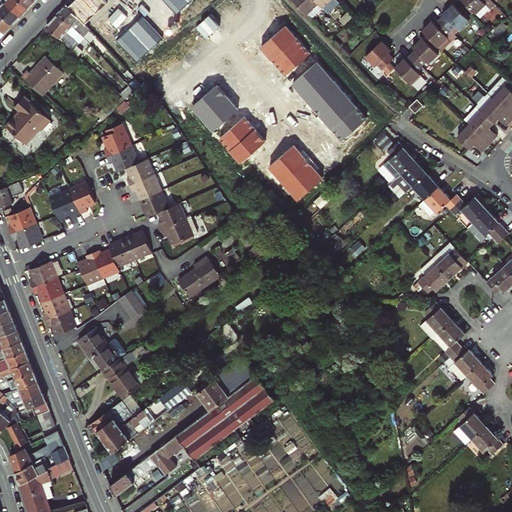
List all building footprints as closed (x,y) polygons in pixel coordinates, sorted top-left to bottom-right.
[(21,17),(4,2),(1,0),(0,0),(0,13),(13,26),(21,17)] [(28,9),(18,0),(5,0),(4,2),(21,17),(28,9)] [(35,1),(34,0),(18,0),(28,9),(35,1)] [(94,17),(104,8),(97,1),(97,0),(79,0),(79,1),(94,17)] [(297,0),(308,12),(319,1),(318,0),(297,0)] [(463,0),(476,13),(486,3),(483,0),(463,0)] [(79,1),(71,8),(90,29),(91,27),(88,23),(92,19),(99,27),(101,25),(99,23),(94,17),(79,1)] [(59,13),(71,26),(73,24),(80,30),(82,29),(86,33),(88,31),(91,35),(93,33),(90,29),(71,8),(67,4),(59,13)] [(443,15),(439,19),(451,31),(455,27),(459,30),(469,20),(456,7),(452,10),(450,7),(443,14),(443,15)] [(99,23),(100,22),(105,18),(112,25),(116,21),(104,8),(94,17),(99,23)] [(0,13),(0,30),(5,34),(13,26),(0,13)] [(46,27),(47,27),(60,39),(71,26),(59,13),(46,27)] [(511,20),(507,16),(503,21),(511,29),(511,20)] [(425,33),(442,51),(452,41),(446,35),(451,31),(439,19),(435,23),(432,21),(425,27),(428,30),(425,33)] [(70,48),(62,40),(57,46),(65,53),(70,48)] [(438,54),(425,40),(421,43),(419,41),(411,48),(414,51),(410,55),(421,66),(425,62),(428,64),(438,54)] [(74,43),(70,48),(79,56),(83,51),(74,43)] [(382,46),(379,43),(365,56),(375,66),(377,64),(382,69),(394,58),(390,53),(393,50),(386,43),(382,46)] [(404,58),(397,65),(400,68),(396,71),(410,85),(420,75),(416,71),(421,66),(410,55),(405,59),(404,58)] [(48,56),(43,60),(60,75),(64,71),(48,56)] [(43,94),(60,75),(43,60),(32,73),(29,70),(23,76),(43,94)] [(140,85),(124,67),(119,71),(136,89),(140,85)] [(471,67),(466,72),(470,77),(476,71),(471,67)] [(499,80),(505,86),(509,82),(503,76),(499,80)] [(488,93),(493,99),(511,116),(511,92),(505,86),(499,80),(487,93),(488,93)] [(127,98),(134,90),(129,86),(121,93),(127,98)] [(511,119),(511,116),(493,99),(488,93),(476,106),(481,111),(493,123),(498,118),(506,126),(511,119)] [(424,106),(418,99),(409,107),(416,114),(424,106)] [(47,125),(21,102),(12,112),(17,117),(3,132),(22,150),(36,134),(38,136),(47,125)] [(463,119),(469,124),(489,143),(497,134),(489,127),(493,123),(481,111),(476,106),(463,119)] [(489,143),(469,124),(457,136),(469,148),(473,143),(481,151),(489,143)] [(108,155),(133,145),(125,126),(117,129),(115,125),(108,128),(110,132),(105,135),(110,147),(105,148),(108,155)] [(389,159),(401,172),(415,159),(398,141),(387,151),(392,157),(389,159)] [(128,167),(140,162),(133,145),(108,155),(111,162),(116,161),(120,170),(128,167)] [(81,150),(78,147),(72,153),(75,155),(81,150)] [(127,177),(131,185),(155,174),(148,158),(140,162),(128,167),(131,175),(127,177)] [(427,173),(415,159),(401,172),(396,177),(408,191),(413,186),(427,173)] [(439,185),(427,173),(413,186),(425,198),(439,185)] [(141,199),(162,191),(155,174),(131,185),(133,192),(137,190),(141,199)] [(24,192),(20,182),(0,190),(0,203),(1,207),(15,202),(12,196),(24,192)] [(73,192),(82,213),(89,211),(87,205),(96,202),(87,182),(71,189),(73,192)] [(451,199),(439,185),(425,198),(437,212),(446,204),(450,208),(461,199),(457,194),(451,199)] [(73,192),(71,189),(51,197),(58,214),(60,218),(73,212),(75,216),(82,213),(73,192)] [(162,191),(141,199),(149,216),(160,211),(169,207),(162,191)] [(466,204),(461,199),(450,208),(455,214),(461,209),(473,222),(487,209),(475,196),(466,204)] [(163,230),(187,220),(180,202),(169,207),(160,211),(164,221),(160,222),(163,230)] [(36,223),(30,207),(10,215),(13,224),(9,226),(12,233),(36,223)] [(489,232),(493,237),(504,227),(487,209),(473,222),(485,235),(489,232)] [(187,220),(163,230),(165,237),(170,235),(174,244),(194,236),(193,234),(199,232),(193,217),(187,220)] [(43,240),(36,223),(12,233),(14,240),(19,238),(23,248),(43,240)] [(504,227),(493,237),(498,242),(504,237),(509,233),(504,227)] [(136,258),(153,251),(144,231),(128,238),(136,258)] [(128,238),(111,245),(113,250),(119,265),(136,258),(128,238)] [(436,264),(450,278),(463,266),(460,263),(465,258),(455,247),(436,264)] [(119,265),(113,250),(103,254),(101,249),(94,252),(105,277),(122,270),(119,265)] [(105,277),(94,252),(87,255),(89,260),(80,264),(82,268),(89,284),(105,277)] [(195,263),(197,266),(180,279),(192,295),(220,275),(206,256),(195,263)] [(33,287),(58,277),(52,260),(31,269),(35,278),(30,280),(33,287)] [(450,278),(436,264),(417,281),(427,292),(433,287),(436,290),(450,278)] [(503,288),(506,290),(511,284),(511,271),(505,264),(487,281),(498,292),(503,288)] [(157,288),(169,280),(162,270),(150,278),(157,288)] [(65,294),(58,277),(33,287),(36,295),(41,293),(44,302),(65,294)] [(147,309),(134,289),(130,291),(121,298),(134,318),(147,309)] [(65,294),(44,302),(48,312),(44,313),(46,320),(71,310),(65,294)] [(5,297),(0,299),(0,312),(10,308),(5,297)] [(453,320),(441,307),(436,301),(425,311),(430,316),(427,318),(439,332),(453,320)] [(10,308),(0,312),(0,323),(14,318),(10,308)] [(71,310),(46,320),(49,328),(54,326),(57,335),(77,327),(71,310)] [(0,336),(18,329),(14,318),(0,323),(0,336)] [(465,333),(453,320),(439,332),(452,345),(446,350),(451,355),(462,345),(457,340),(465,333)] [(88,346),(104,369),(121,357),(128,352),(118,338),(116,338),(112,341),(111,343),(110,344),(98,327),(79,339),(85,347),(88,346)] [(18,329),(0,336),(0,347),(22,339),(18,329)] [(22,339),(0,347),(0,360),(26,350),(22,339)] [(466,350),(462,345),(451,355),(467,374),(482,361),(469,347),(466,350)] [(26,350),(0,360),(0,366),(9,363),(11,368),(31,360),(26,350)] [(258,375),(243,354),(196,390),(212,409),(258,375)] [(104,369),(125,399),(142,387),(121,357),(104,369)] [(0,384),(35,370),(31,360),(11,368),(13,372),(1,377),(0,377),(0,384)] [(494,374),(482,361),(467,374),(484,392),(484,391),(495,382),(491,377),(494,374)] [(0,372),(11,368),(9,363),(0,366),(0,372)] [(11,368),(0,372),(0,374),(1,377),(13,372),(11,368)] [(35,370),(0,384),(0,390),(10,386),(12,391),(20,387),(38,380),(35,370)] [(196,459),(275,401),(277,400),(258,375),(212,409),(179,434),(187,446),(196,459)] [(17,401),(24,398),(43,390),(38,380),(20,387),(22,393),(8,398),(13,402),(17,401)] [(20,387),(12,391),(4,394),(8,398),(22,393),(20,387)] [(34,406),(47,401),(43,390),(24,398),(26,403),(18,406),(17,401),(13,402),(19,411),(20,412),(22,411),(28,409),(33,407),(34,406)] [(0,417),(5,411),(2,408),(7,402),(10,405),(13,402),(8,398),(4,394),(0,399),(0,417)] [(40,415),(49,410),(51,410),(47,401),(34,406),(38,415),(40,415)] [(0,435),(16,415),(19,411),(13,402),(10,405),(14,409),(10,414),(5,411),(0,417),(0,435)] [(487,423),(470,404),(459,414),(464,420),(461,423),(473,436),(487,423)] [(14,409),(10,405),(5,411),(10,414),(14,409)] [(119,422),(133,412),(129,407),(115,416),(119,422)] [(114,452),(140,432),(135,427),(150,416),(145,409),(136,416),(105,439),(114,452)] [(49,410),(40,415),(47,431),(56,427),(49,410)] [(105,439),(136,416),(133,412),(119,422),(115,416),(110,410),(92,423),(98,430),(105,439)] [(37,416),(22,422),(30,438),(44,431),(37,416)] [(9,426),(18,446),(27,442),(17,422),(9,426)] [(92,423),(88,427),(93,434),(98,430),(92,423)] [(500,437),(487,423),(473,436),(485,449),(489,446),(494,452),(505,443),(500,437)] [(59,430),(47,436),(45,437),(49,445),(29,454),(26,447),(11,454),(18,470),(47,455),(52,452),(65,445),(59,430)] [(179,434),(152,455),(159,464),(164,471),(177,462),(173,456),(187,446),(179,434)] [(65,445),(52,452),(57,464),(70,457),(65,445)] [(47,455),(18,470),(16,471),(21,484),(49,469),(53,466),(47,455)] [(117,496),(159,464),(152,455),(112,485),(117,496)] [(49,469),(21,484),(28,507),(49,499),(44,483),(53,480),(53,478),(49,469)] [(125,511),(151,511),(161,506),(155,498),(163,492),(158,485),(124,509),(125,511)] [(52,511),(53,511),(49,499),(28,507),(29,511),(52,511)]
